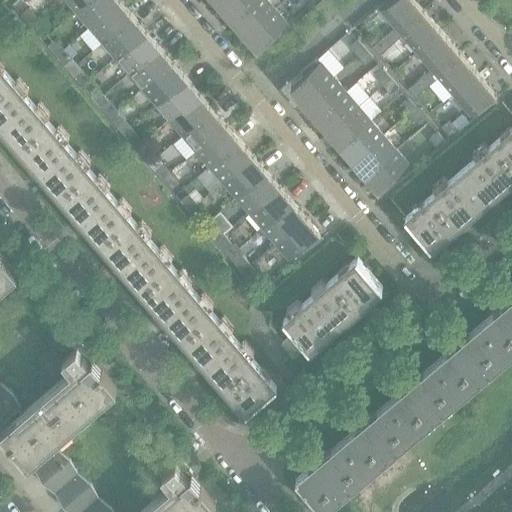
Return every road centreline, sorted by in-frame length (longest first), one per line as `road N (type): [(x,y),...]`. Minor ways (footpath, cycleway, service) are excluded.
road 1 (residential): [(170,0),(436,306)]
road 2 (residential): [(235,476),(0,200)]
road 3 (residential): [(235,476),(436,306)]
